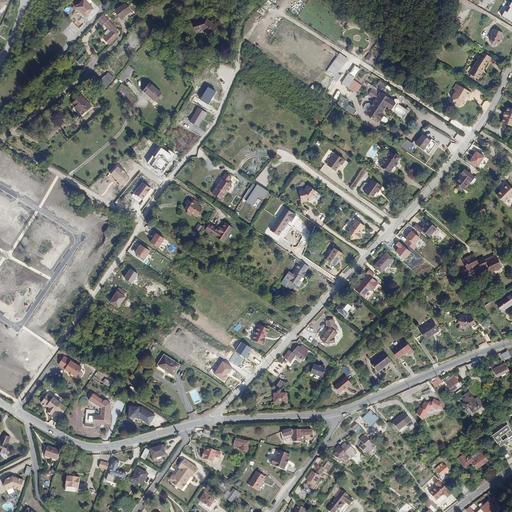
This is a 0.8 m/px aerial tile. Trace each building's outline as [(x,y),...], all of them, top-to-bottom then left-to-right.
[(89,13),(93,9),(84,0),(83,0),(77,7),(88,18),(91,15),(89,13)] [(511,1),(507,11),(505,10),(502,16),(511,21),(511,1)] [(128,15),(126,13),(131,10),(125,2),(115,10),(122,19),(128,15)] [(102,15),(97,21),(102,27),(104,26),(109,31),(104,35),(107,38),(104,41),(109,46),(119,36),(118,33),(108,22),(108,21),(102,15)] [(64,18),(56,27),(61,33),(70,24),(64,18)] [(216,28),(207,20),(195,23),(197,29),(201,28),(210,35),(216,28)] [(492,44),(497,43),(499,44),(501,41),(501,40),(505,34),(499,31),(499,28),(496,29),(495,30),(492,35),(493,35),(490,39),(492,40),(492,44)] [(339,53),(327,72),(339,80),(342,76),(338,74),(348,59),(339,53)] [(491,59),(481,53),(472,67),(481,73),(488,62),(489,62),(491,59)] [(123,82),(134,70),(129,65),(118,78),(123,82)] [(468,74),(478,80),(482,73),(481,73),(472,67),(468,74)] [(107,72),(105,76),(111,81),(114,78),(107,72)] [(342,85),(358,93),(362,85),(353,80),(355,77),(348,73),(342,85)] [(107,87),(111,81),(105,76),(100,82),(107,87)] [(155,100),(161,93),(151,83),(144,90),(155,100)] [(397,105),(394,110),(393,112),(404,119),(410,110),(411,109),(410,108),(409,107),(408,106),(407,106),(406,107),(400,104),(406,95),(388,84),(382,94),(393,101),(394,99),(395,99),(395,98),(396,98),(397,98),(398,99),(399,100),(399,101),(399,102),(397,104),(397,105)] [(470,99),(473,94),(457,84),(454,89),(457,91),(453,98),(455,103),(461,107),(464,106),(466,103),(465,101),(467,97),(470,99)] [(129,91),(123,87),(119,94),(125,98),(129,91)] [(338,99),(341,93),(332,89),(329,95),(338,99)] [(378,119),(380,120),(381,120),(383,116),(384,115),(382,113),(386,106),(391,109),(395,103),(397,104),(399,102),(399,101),(399,100),(398,99),(397,98),(396,98),(395,98),(395,99),(394,99),(393,101),(382,94),(379,92),(366,113),(377,120),(378,119)] [(83,115),(92,105),(81,94),(72,104),(83,115)] [(347,111),(354,114),(356,109),(349,106),(347,111)] [(511,109),(508,108),(505,113),(504,113),(503,116),(504,116),(501,123),(511,127),(511,109)] [(422,134),(415,145),(432,155),(438,144),(422,134)] [(409,150),(412,142),(405,140),(403,148),(409,150)] [(400,156),(395,153),(395,154),(390,151),(380,166),(389,172),(394,165),(395,166),(398,162),(397,161),(400,156)] [(469,162),(479,168),(486,157),(477,151),(469,162)] [(335,153),(327,165),(335,170),(338,166),(340,163),(341,163),(342,164),(344,159),(335,153)] [(123,186),(131,178),(118,166),(110,174),(123,186)] [(456,182),(460,185),(465,189),(475,177),(464,169),(461,174),(462,175),(456,182)] [(233,177),(227,173),(224,179),(223,178),(213,193),(223,200),(233,185),(232,184),(234,182),(231,180),(233,177)] [(477,179),(475,177),(465,189),(460,185),(458,187),(467,195),(469,192),(468,191),(477,179)] [(384,185),(374,178),(365,191),(374,197),(379,188),(381,189),(384,185)] [(260,195),(265,199),(270,192),(253,182),(243,199),(254,205),(260,195)] [(503,187),(504,188),(503,189),(498,194),(509,206),(511,203),(511,185),(508,182),(503,187)] [(308,202),(318,209),(322,202),(314,196),(318,191),(308,184),(305,189),(300,190),(302,201),(308,200),(308,202)] [(189,204),(186,208),(191,211),(191,212),(196,215),(196,217),(197,216),(198,217),(199,216),(200,216),(200,214),(204,208),(199,205),(194,201),(190,199),(187,203),(189,204)] [(286,228),(288,225),(278,218),(267,236),(277,242),(280,236),(279,236),(285,227),(286,228)] [(430,238),(437,229),(428,221),(421,230),(430,238)] [(233,227),(225,222),(221,228),(219,227),(218,229),(209,223),(205,229),(224,242),(233,227)] [(359,227),(354,223),(353,225),(348,222),(344,227),(344,228),(345,228),(341,233),(344,236),(345,241),(354,239),(353,234),(359,227)] [(159,248),(164,239),(157,234),(151,243),(159,248)] [(417,257),(423,251),(417,244),(411,250),(417,257)] [(140,245),(136,252),(145,258),(150,251),(140,245)] [(342,260),(344,255),(342,254),(343,253),(334,248),(326,260),(335,266),(336,265),(337,265),(338,262),(338,261),(340,258),(342,260)] [(395,260),(386,252),(374,265),(383,273),(395,260)] [(467,263),(473,271),(481,267),(479,263),(477,258),(467,263)] [(496,268),(501,265),(497,259),(492,262),(496,268)] [(487,264),(485,260),(481,261),(486,270),(489,268),(487,264)] [(291,280),(298,285),(299,286),(301,286),(303,283),(303,282),(301,280),(302,278),(303,278),(306,274),(305,273),(309,266),(302,262),(298,268),(293,276),(289,273),(284,280),(289,283),(291,280)] [(488,264),(492,270),(496,268),(492,262),(488,264)] [(374,274),(369,269),(367,272),(369,274),(355,290),(367,299),(380,284),(372,277),(374,274)] [(298,285),(291,280),(289,283),(286,287),(291,290),(293,286),(295,287),(297,286),(298,285)] [(511,294),(499,304),(502,310),(511,303),(511,294)] [(354,303),(347,296),(336,308),(344,315),(354,303)] [(476,324),(471,314),(468,316),(465,318),(463,317),(468,326),(471,325),(472,324),(473,326),(476,324)] [(461,323),(460,328),(464,329),(466,331),(468,329),(467,327),(468,326),(463,317),(462,317),(461,323)] [(334,319),(326,321),(328,330),(327,331),(328,332),(326,335),(325,335),(322,340),(327,343),(336,342),(335,337),(338,332),(336,331),(339,327),(336,325),(334,319)] [(439,329),(434,320),(420,329),(425,339),(433,334),(432,333),(439,329)] [(270,330),(259,325),(253,340),(263,345),(270,330)] [(409,355),(414,351),(405,340),(392,350),(398,359),(407,352),(409,355)] [(308,354),(307,352),(309,349),(302,344),(300,347),(298,346),(292,352),(290,350),(285,358),(289,361),(294,354),(303,360),(308,354)] [(26,349),(21,357),(27,360),(32,353),(26,349)] [(511,357),(509,351),(509,350),(501,354),(504,361),(511,357)] [(391,361),(384,352),(371,362),(378,371),(391,361)] [(173,375),(180,365),(165,355),(158,365),(173,375)] [(77,377),(82,368),(64,356),(59,365),(65,369),(69,372),(69,373),(72,375),(73,374),(77,377)] [(509,370),(505,364),(494,370),(497,377),(509,370)] [(322,378),(325,369),(313,365),(310,374),(322,378)] [(347,375),(351,372),(345,366),(342,369),(347,375)] [(93,378),(100,382),(104,375),(97,371),(93,378)] [(340,394),(345,390),(347,389),(348,390),(353,386),(346,377),(334,386),(340,394)] [(432,382),(436,387),(443,382),(439,377),(432,382)] [(453,391),(456,388),(454,386),(458,382),(454,377),(447,383),(453,391)] [(106,378),(103,383),(109,387),(112,382),(106,378)] [(281,389),(285,382),(280,380),(277,387),(281,389)] [(287,403),(287,392),(274,393),(274,403),(287,403)] [(475,411),(480,407),(469,392),(462,397),(465,401),(462,403),(467,409),(471,406),(475,411)] [(62,415),(67,408),(61,403),(62,403),(53,397),(53,398),(49,395),(43,402),(43,404),(43,405),(45,406),(46,406),(48,406),(50,408),(48,411),(52,415),(55,411),(56,411),(62,415)] [(106,400),(103,401),(93,395),(90,400),(102,408),(102,416),(95,416),(95,422),(109,423),(110,403),(106,400)] [(420,408),(416,414),(422,421),(428,412),(429,413),(430,410),(434,409),(438,411),(442,410),(441,406),(441,405),(434,401),(432,404),(429,405),(426,402),(422,409),(420,408)] [(149,425),(150,425),(155,416),(155,414),(141,407),(129,406),(128,418),(138,419),(149,425)] [(412,421),(405,412),(392,422),(399,431),(412,421)] [(383,422),(375,414),(366,423),(373,430),(375,427),(377,429),(383,422)] [(355,430),(360,425),(356,421),(351,426),(355,430)] [(501,429),(510,440),(511,439),(511,440),(511,439),(511,434),(506,426),(501,429)] [(506,445),(510,443),(509,441),(510,440),(501,429),(493,434),(497,442),(500,440),(501,442),(499,443),(501,446),(505,443),(506,445)] [(312,430),(291,430),(281,433),(283,441),(290,439),(290,437),(294,437),(294,442),(301,442),(301,436),(313,436),(312,430)] [(0,451),(4,453),(4,451),(6,452),(8,443),(7,443),(9,436),(3,434),(1,441),(0,440),(0,451)] [(365,436),(360,440),(361,441),(358,444),(366,453),(369,449),(371,451),(375,446),(365,436)] [(248,451),(250,441),(237,438),(236,443),(243,445),(242,449),(248,451)] [(350,445),(349,446),(347,447),(344,444),(341,447),(351,457),(352,459),(358,453),(350,445)] [(57,459),(60,450),(48,446),(45,455),(57,459)] [(166,455),(163,446),(151,449),(153,458),(166,455)] [(339,446),(336,449),(338,451),(336,452),(333,455),(339,459),(341,456),(343,458),(346,462),(351,457),(341,447),(339,446)] [(208,448),(206,452),(205,454),(204,454),(203,459),(204,459),(203,460),(213,463),(217,451),(208,448)] [(141,458),(146,460),(150,451),(146,449),(141,458)] [(287,465),(288,465),(290,460),(289,460),(291,455),(280,451),(277,459),(275,458),(273,459),(272,463),(272,465),(274,465),(274,466),(286,470),(287,465)] [(472,459),(474,461),(483,454),(481,451),(472,459)] [(506,460),(511,456),(509,451),(503,454),(506,460)] [(224,454),(222,461),(228,463),(231,456),(224,454)] [(483,454),(474,461),(472,459),(470,457),(467,460),(463,454),(458,458),(464,467),(472,461),(477,468),(488,460),(483,454)] [(199,469),(185,459),(179,467),(181,468),(180,469),(192,478),(199,469)] [(120,462),(114,460),(107,480),(116,483),(118,477),(124,479),(126,474),(117,471),(120,462)] [(333,464),(328,460),(324,467),(322,465),(318,472),(314,469),(303,486),(313,492),(319,482),(317,481),(325,469),(329,471),(333,464)] [(107,469),(109,463),(102,461),(100,467),(107,469)] [(445,466),(443,467),(441,465),(438,467),(440,470),(438,472),(441,476),(448,470),(445,466)] [(148,474),(138,469),(132,479),(143,485),(148,474)] [(192,478),(180,469),(179,470),(180,471),(178,474),(177,473),(175,475),(172,475),(171,478),(171,481),(171,482),(183,491),(192,478)] [(266,477),(257,472),(249,485),(257,490),(266,477)] [(482,484),(487,480),(483,474),(478,478),(482,484)] [(79,489),(80,478),(67,476),(65,487),(79,489)] [(21,491),(25,481),(13,477),(6,480),(4,485),(7,491),(14,488),(21,491)] [(439,480),(435,484),(437,486),(429,493),(440,505),(452,494),(439,480)] [(467,495),(474,490),(468,483),(462,488),(467,495)] [(209,509),(213,504),(215,505),(218,501),(215,499),(217,497),(214,495),(215,495),(208,489),(200,499),(205,503),(204,504),(209,509)] [(233,489),(227,498),(230,501),(233,497),(235,498),(236,496),(238,497),(241,494),(233,489)] [(348,496),(348,495),(342,490),(327,508),(331,511),(334,511),(339,506),(341,508),(346,502),(348,505),(352,500),(348,496)] [(434,511),(437,510),(436,509),(438,507),(430,498),(424,504),(430,510),(427,511),(434,511)] [(500,504),(494,498),(478,511),(491,511),(495,509),(495,508),(500,504)] [(341,511),(348,505),(346,502),(341,508),(339,506),(334,511),(341,511)]
